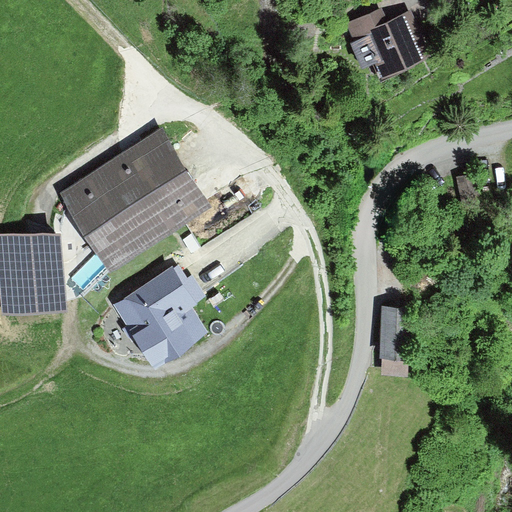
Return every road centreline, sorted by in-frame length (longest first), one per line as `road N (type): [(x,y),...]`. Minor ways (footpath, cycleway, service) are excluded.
road 1 (track): [(315,455),(331,323),(312,228),(276,177),(184,108),(81,0)]
road 2 (unclassified): [(240,511),(315,455),(341,416),(362,353),(364,249),(378,197),(412,159),(511,130)]
road 3 (track): [(312,228),(233,334),(161,374),(80,342)]
